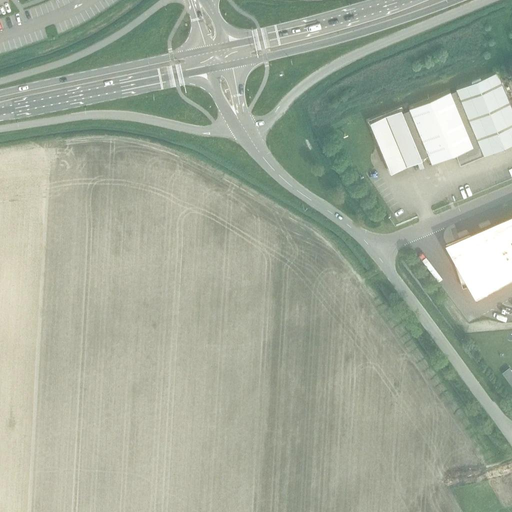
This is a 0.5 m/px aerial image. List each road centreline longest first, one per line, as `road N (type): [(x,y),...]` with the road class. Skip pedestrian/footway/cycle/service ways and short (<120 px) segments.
road 1 (unclassified): [(243,129),(258,127),(306,83),(361,53),(490,0)]
road 2 (unclassified): [(243,129),(93,115),(0,130)]
road 3 (primary): [(228,65),(351,37),(453,0)]
road 4 (tertiary): [(511,440),(373,251)]
road 5 (primary): [(0,113),(212,68)]
road 6 (primary): [(208,50),(0,96)]
road 7 (primary): [(408,0),(224,47)]
road 8 (unclassified): [(0,83),(87,53),(168,0)]
road 9 (tertiary): [(373,251),(278,175),(243,129)]
road 10 (unclassified): [(373,251),(511,193)]
